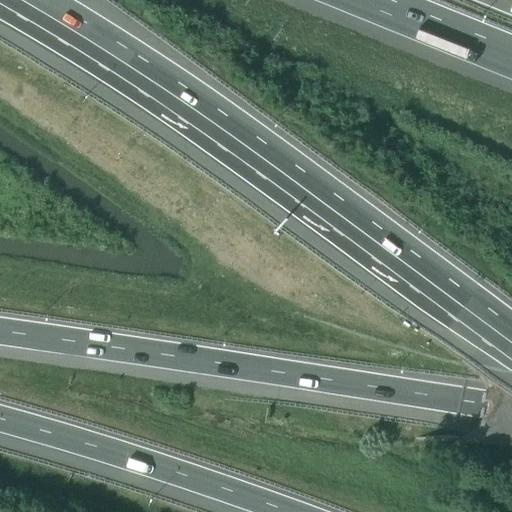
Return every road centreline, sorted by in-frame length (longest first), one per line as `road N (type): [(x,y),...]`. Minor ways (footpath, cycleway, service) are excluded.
road 1 (motorway): [(42,0),(270,150),(511,328)]
road 2 (motorway): [(0,332),(511,409)]
road 3 (motorway): [(0,419),(285,511)]
road 4 (motorway): [(377,0),(511,54)]
